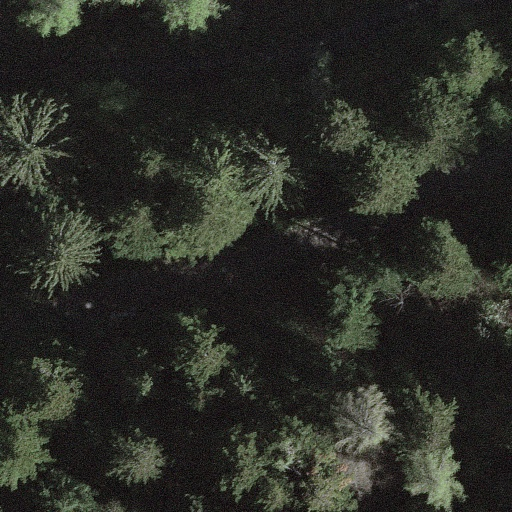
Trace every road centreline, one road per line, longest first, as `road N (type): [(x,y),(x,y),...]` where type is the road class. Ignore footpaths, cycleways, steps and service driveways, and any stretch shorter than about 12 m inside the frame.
road 1 (track): [(0,300),(134,272),(511,151)]
road 2 (track): [(503,0),(359,50),(127,66),(0,60)]
